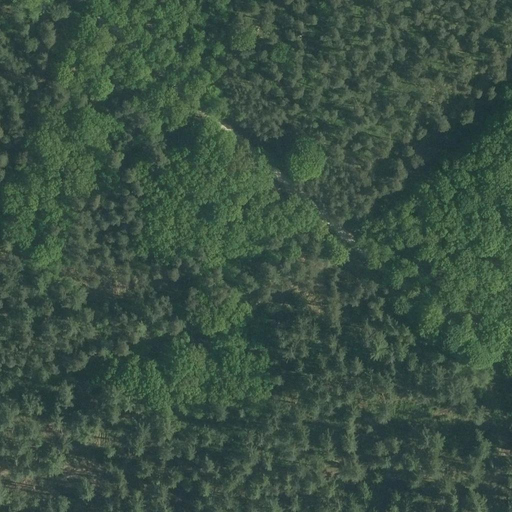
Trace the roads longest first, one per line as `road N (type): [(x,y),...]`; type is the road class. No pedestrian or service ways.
road 1 (track): [(511,349),(441,319),(77,0)]
road 2 (track): [(0,466),(511,481)]
road 3 (track): [(511,53),(337,232)]
road 4 (track): [(287,0),(194,101)]
